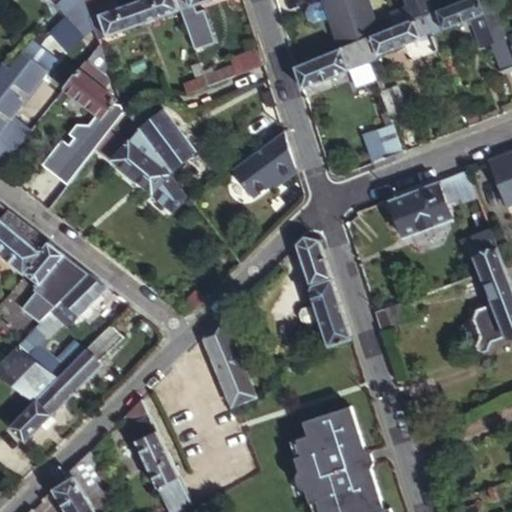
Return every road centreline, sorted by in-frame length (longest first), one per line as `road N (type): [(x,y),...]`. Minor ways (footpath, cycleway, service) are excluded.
road 1 (residential): [(323,202),(425,511)]
road 2 (residential): [(11,511),(184,340)]
road 3 (residential): [(184,340),(0,197)]
road 4 (residential): [(323,202),(258,0)]
road 5 (residential): [(323,202),(511,128)]
road 6 (residential): [(184,340),(323,202)]
